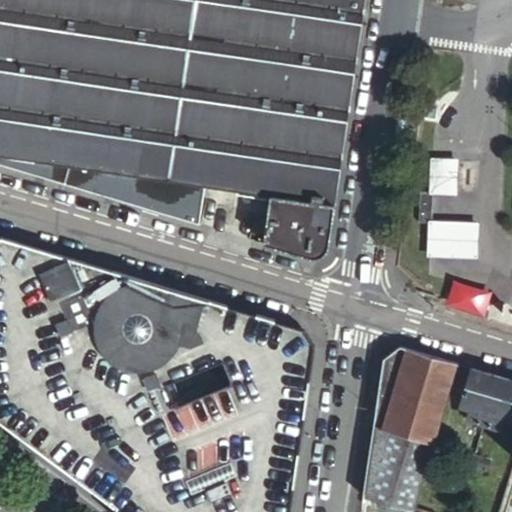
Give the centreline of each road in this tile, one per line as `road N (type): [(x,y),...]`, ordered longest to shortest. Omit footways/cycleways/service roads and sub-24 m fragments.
road 1 (tertiary): [(0,199),(353,304)]
road 2 (residential): [(395,0),(353,304)]
road 3 (residential): [(353,304),(324,511)]
road 4 (tertiary): [(353,304),(511,352)]
